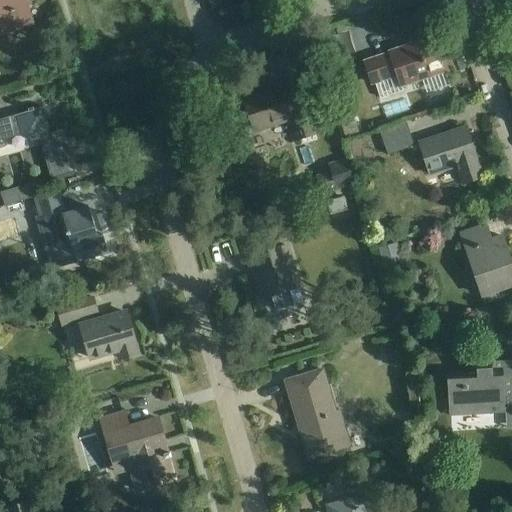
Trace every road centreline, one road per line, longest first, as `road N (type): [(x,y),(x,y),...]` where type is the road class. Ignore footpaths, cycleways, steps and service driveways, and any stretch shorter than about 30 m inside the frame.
road 1 (residential): [(259,511),(165,188),(165,129),(210,46)]
road 2 (residential): [(210,46),(349,0)]
road 3 (residential): [(478,0),(511,126)]
